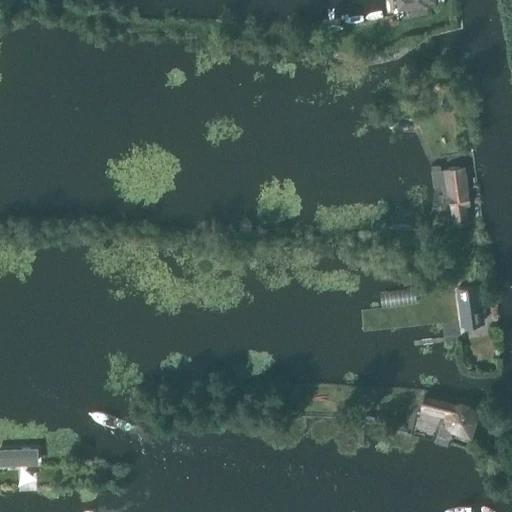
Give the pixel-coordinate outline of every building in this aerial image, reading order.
[(395,0),(398,15),(428,18),(430,8),(435,6),(437,2),(433,0),(395,0)] [(441,163),(432,164),(435,186),(442,186),(444,196),(450,196),(454,223),(470,220),(467,206),(470,206),(468,192),(469,192),(465,164),(442,168),(441,163)] [(479,283),(457,287),(462,325),(484,322),(479,283)] [(475,410),(466,402),(450,400),(427,393),(423,410),(447,417),(447,422),(452,427),(467,433),(474,425),(479,416),(475,410)] [(33,447),(0,445),(0,462),(32,462),(33,447)]
